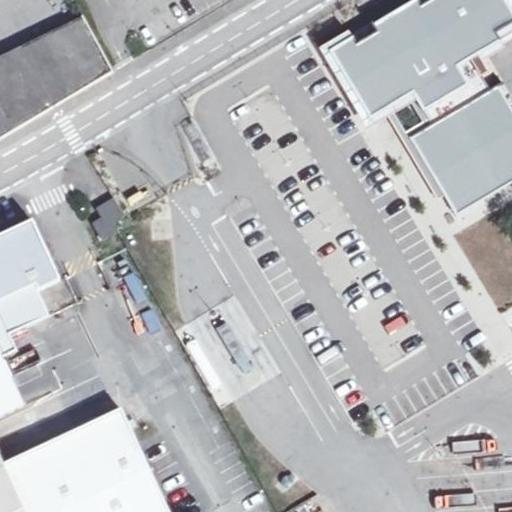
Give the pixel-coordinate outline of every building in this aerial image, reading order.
[(458,218),(511,185),(511,108),(499,87),(491,91),(478,99),(460,68),(473,61),(502,44),(497,35),(511,25),(511,12),(504,0),(419,0),(330,53),(371,121),(386,112),(414,95),(432,126),(411,139),(444,194),(458,218)] [(84,20),(0,60),(0,140),(13,133),(114,73),(84,20)] [(473,61),(460,68),(478,99),(491,91),(473,61)] [(432,126),(414,95),(386,112),(437,198),(444,194),(411,139),(432,126)] [(115,200),(107,205),(116,222),(125,217),(115,200)] [(116,222),(107,205),(100,209),(105,219),(96,224),(105,241),(119,232),(114,223),(116,222)] [(0,511),(168,511),(121,411),(4,466),(0,457),(0,417),(24,406),(10,377),(2,358),(17,351),(9,335),(48,317),(74,307),(60,280),(32,221),(0,235),(0,511)] [(27,403),(62,389),(51,363),(16,377),(27,403)]
